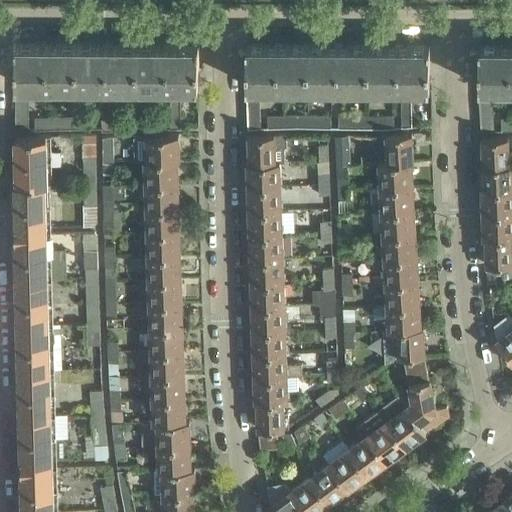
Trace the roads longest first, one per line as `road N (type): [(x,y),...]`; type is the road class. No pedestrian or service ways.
road 1 (residential): [(222,19),(228,376),(248,511)]
road 2 (residential): [(499,445),(471,349),(461,269),(455,20)]
road 3 (residential): [(222,19),(455,20)]
road 4 (residential): [(0,18),(222,19)]
